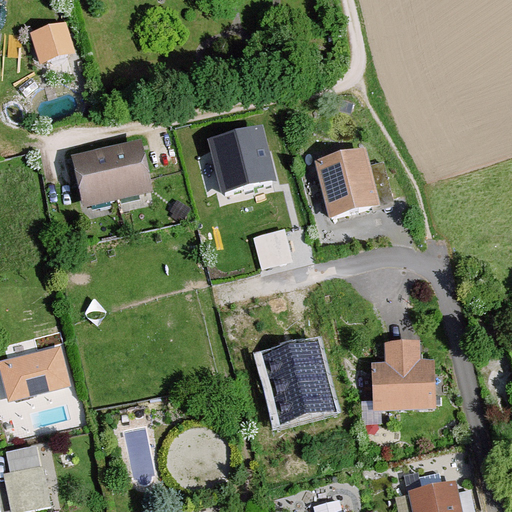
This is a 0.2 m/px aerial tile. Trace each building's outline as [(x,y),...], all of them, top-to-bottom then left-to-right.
[(25,42),(32,71),(66,62),(59,33),(25,42)] [(262,126),(206,141),(222,203),(278,187),(262,126)] [(124,133),(72,146),(75,161),(128,147),(124,133)] [(60,166),(70,214),(144,199),(135,151),(60,166)] [(359,174),(355,159),(305,172),(321,229),(370,216),(359,174)] [(359,174),(370,216),(387,211),(376,170),(359,174)] [(289,232),(255,238),(262,272),(296,266),(289,232)] [(318,343),(262,358),(279,426),(336,411),(318,343)] [(371,369),(373,415),(437,413),(435,366),(421,367),(420,348),(383,349),(384,368),(371,369)] [(61,350),(0,365),(0,372),(8,405),(71,388),(61,350)] [(38,448),(6,456),(20,511),(33,511),(53,507),(38,448)] [(460,511),(455,487),(430,492),(407,497),(409,511),(460,511)]
